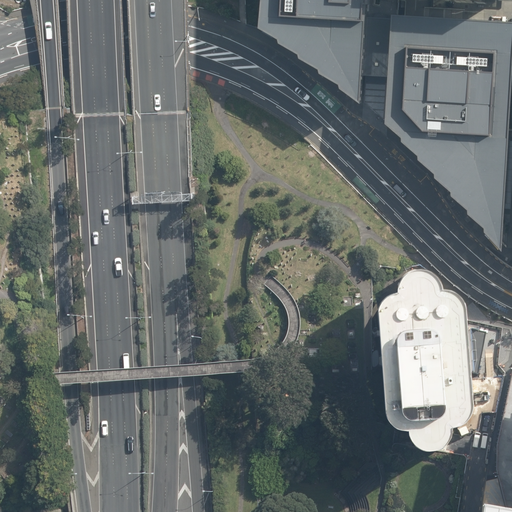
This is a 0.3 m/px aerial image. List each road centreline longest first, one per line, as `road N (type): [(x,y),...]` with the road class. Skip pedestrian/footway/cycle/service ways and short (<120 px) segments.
road 1 (secondary): [(511,292),(449,247),(270,78),(147,30),(58,30),(9,46)]
road 2 (motorway): [(85,511),(46,0)]
road 3 (motorway): [(127,511),(102,0)]
road 4 (motorway): [(158,197),(184,312),(200,511)]
road 5 (motorway): [(158,197),(164,511)]
road 6 (motorway): [(149,0),(158,197)]
